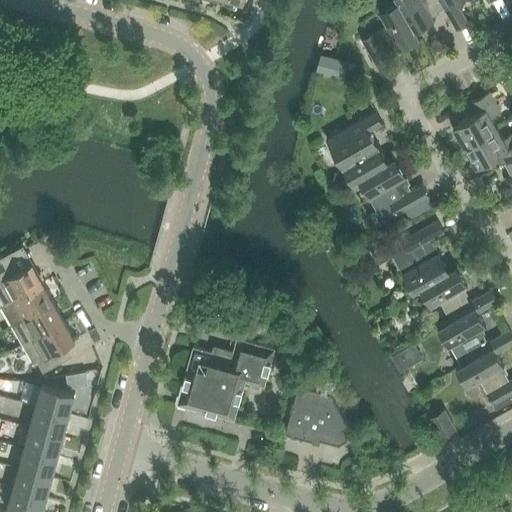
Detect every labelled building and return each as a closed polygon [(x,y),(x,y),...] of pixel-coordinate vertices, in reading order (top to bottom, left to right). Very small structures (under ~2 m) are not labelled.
[(468,21),(457,2),(452,5),(449,0),(397,0),(398,1),(415,30),(416,30),(435,19),(431,13),(444,6),(456,28),(468,21)] [(398,1),(380,11),(387,24),(362,38),(380,71),(393,64),(386,52),(399,45),(400,48),(420,37),(416,30),(415,30),(398,1)] [(328,56),(323,72),(344,77),(348,61),(328,56)] [(381,86),(360,81),(372,102),(385,94),(381,86)] [(465,145),(498,126),(491,115),(501,110),(490,90),(471,101),(477,112),(454,125),(465,145)] [(360,177),(389,161),(388,160),(378,142),(375,143),(368,130),(383,122),(376,110),(327,138),(352,182),(360,178),(360,177)] [(465,145),(477,165),(500,152),(506,162),(511,158),(511,132),(504,137),(498,126),(465,145)] [(360,177),(360,178),(371,196),(383,189),(397,214),(405,209),(427,197),(430,195),(423,183),(411,189),(404,177),(407,176),(395,156),(388,160),(389,161),(360,177)] [(427,197),(405,209),(411,219),(433,207),(427,197)] [(414,291),(421,287),(420,287),(450,270),(450,269),(440,251),(437,252),(430,240),(445,231),(438,219),(403,239),(400,234),(373,249),(380,262),(393,255),(414,291)] [(347,243),(337,249),(343,259),(353,253),(347,243)] [(0,298),(3,305),(43,282),(32,263),(20,270),(10,253),(0,259),(0,298)] [(478,312),(498,300),(491,288),(470,301),(462,288),(468,285),(457,265),(450,269),(450,270),(420,287),(421,287),(431,306),(440,301),(450,319),(451,319),(475,306),(478,312)] [(43,282),(3,305),(1,306),(12,325),(54,301),(43,282)] [(54,301),(12,325),(23,343),(64,319),(54,301)] [(493,346),(497,352),(511,343),(511,332),(510,328),(488,341),(481,328),(486,325),(478,312),(475,306),(451,319),(450,319),(438,326),(449,345),(451,345),(461,364),(469,359),(469,360),(493,346)] [(64,319),(23,343),(31,358),(36,359),(43,371),(51,367),(45,356),(75,339),(64,319)] [(231,356),(193,345),(180,394),(190,396),(187,406),(235,419),(246,380),(265,386),(275,347),(237,336),(231,356)] [(505,366),(497,352),(493,346),(469,360),(469,359),(461,364),(457,366),(468,386),(480,379),(497,408),(511,399),(511,377),(509,379),(502,367),(505,366)] [(403,350),(392,356),(396,363),(407,358),(403,350)] [(78,385),(76,372),(66,374),(68,387),(78,385)] [(42,383),(36,405),(69,414),(75,393),(42,383)] [(349,425),(330,393),(299,384),(285,433),(313,440),(313,437),(339,444),(348,439),(342,429),(349,425)] [(30,426),(64,435),(69,414),(36,405),(30,426)] [(445,408),(431,416),(443,438),(457,430),(445,408)] [(64,435),(30,426),(24,447),(58,456),(64,435)] [(19,468),(52,477),(58,456),(24,447),(19,468)] [(52,477),(19,468),(13,488),(46,498),(52,477)] [(14,511),(42,511),(46,498),(13,488),(7,510),(14,511)]
